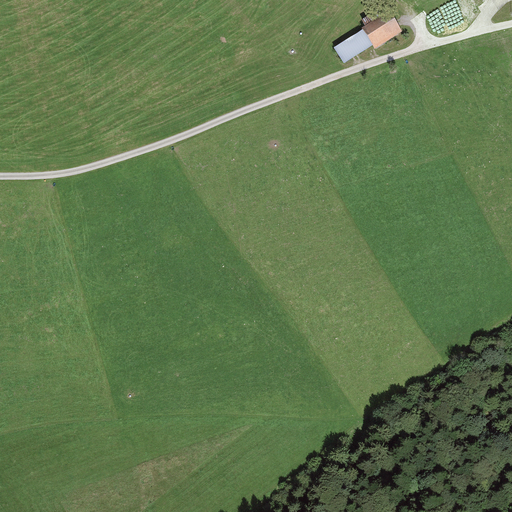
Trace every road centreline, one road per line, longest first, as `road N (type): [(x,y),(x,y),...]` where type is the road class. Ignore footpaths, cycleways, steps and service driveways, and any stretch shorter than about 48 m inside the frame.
road 1 (track): [(511,23),(346,72),(85,168),(0,176)]
road 2 (track): [(511,412),(384,511)]
